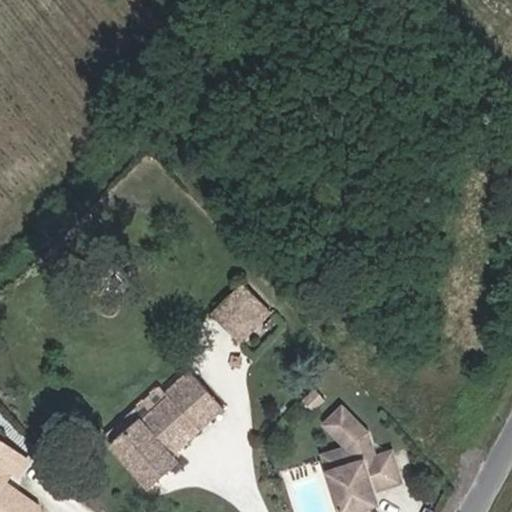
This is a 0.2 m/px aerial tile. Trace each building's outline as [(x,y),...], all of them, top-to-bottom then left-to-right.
[(233,334),(263,304),(244,285),(214,314),(233,334)] [(241,341),(271,312),(263,304),(233,334),(241,341)] [(171,456),(224,408),(190,371),(166,392),(169,396),(115,445),(151,484),(176,461),(171,456)] [(115,445),(169,396),(166,392),(160,387),(106,435),(115,445)] [(313,410),(325,400),(316,390),(305,401),(313,410)] [(374,491),(402,482),(393,452),(376,457),(368,433),(343,408),(326,424),(349,448),(354,465),(330,473),(342,511),(370,511),(369,507),(378,504),(374,491)] [(2,487),(5,482),(13,471),(19,475),(29,462),(0,441),(0,511),(41,511),(41,508),(16,490),(13,496),(2,487)] [(354,465),(349,448),(325,455),(330,473),(354,465)] [(16,490),(5,482),(2,487),(13,496),(16,490)]
